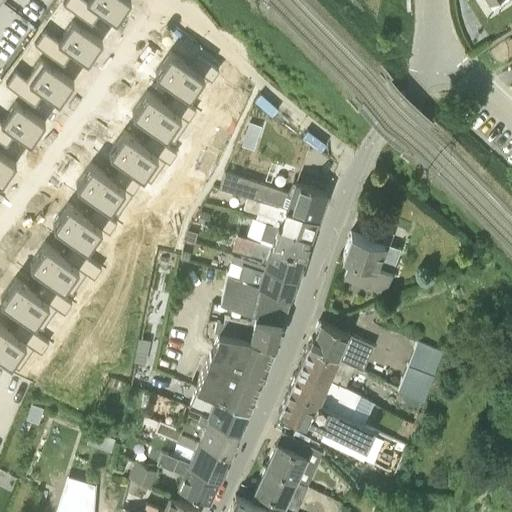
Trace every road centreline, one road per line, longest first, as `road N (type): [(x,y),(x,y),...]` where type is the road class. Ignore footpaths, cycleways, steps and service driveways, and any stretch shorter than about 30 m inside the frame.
road 1 (residential): [(216,511),(357,165),(384,122),(444,58)]
road 2 (residential): [(161,0),(0,225)]
